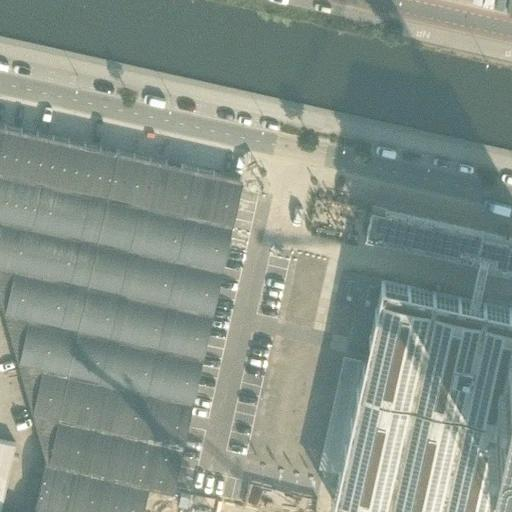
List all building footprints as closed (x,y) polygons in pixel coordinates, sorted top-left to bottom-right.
[(47,205),(26,302),(123,322),(129,297),(194,311),(204,264),(138,250),(144,225),(47,205)] [(365,237),(379,240),(511,269),(511,238),(371,207),(365,237)] [(338,475),(332,502),(378,511),(492,511),(511,427),(511,309),(478,302),(470,300),(381,281),(368,338),(363,361),(363,362),(363,363),(359,381),(338,475)] [(292,330),(301,332),(309,300),(300,298),(292,330)] [(188,414),(204,342),(1,303),(45,460),(33,511),(138,511),(145,483),(171,489),(188,414)]
